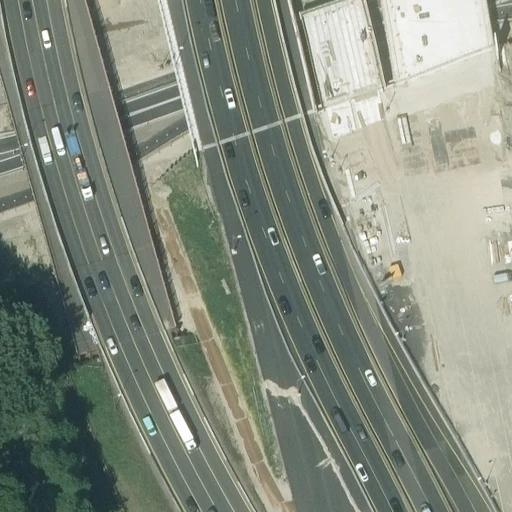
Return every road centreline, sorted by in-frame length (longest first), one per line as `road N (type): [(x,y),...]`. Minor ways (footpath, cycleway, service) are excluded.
road 1 (motorway): [(457,511),(329,0)]
road 2 (motorway): [(229,0),(356,511)]
road 3 (secondary): [(0,166),(461,0)]
road 4 (motorway): [(511,440),(420,0)]
road 5 (secondary): [(260,0),(0,86)]
